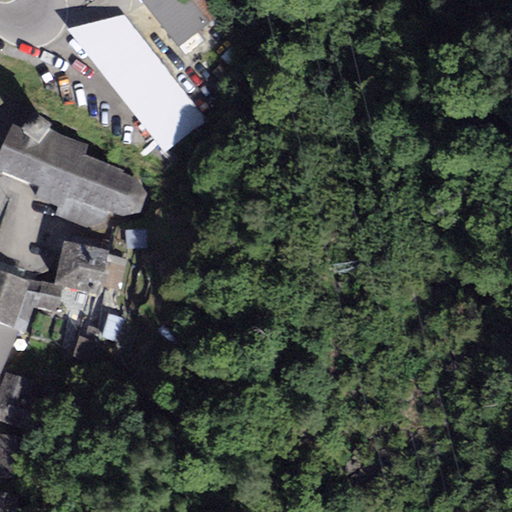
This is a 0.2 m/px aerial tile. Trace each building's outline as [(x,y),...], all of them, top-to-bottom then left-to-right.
[(136,0),(182,52),(210,32),(182,0),(136,0)] [(123,15),(70,33),(164,157),(204,128),(123,15)] [(87,149),(16,119),(0,157),(0,176),(35,191),(32,200),(57,211),(53,220),(79,231),(88,210),(119,223),(138,217),(144,203),(137,182),(82,159),(87,149)] [(122,259),(64,247),(55,290),(113,302),(122,259)] [(32,288),(0,275),(0,328),(15,334),(32,288)] [(0,372),(15,334),(0,328),(0,372)] [(31,387),(6,379),(0,399),(0,428),(35,439),(42,412),(25,407),(31,387)] [(13,446),(0,445),(0,483),(11,484),(13,446)] [(8,511),(9,504),(0,503),(0,511),(8,511)]
